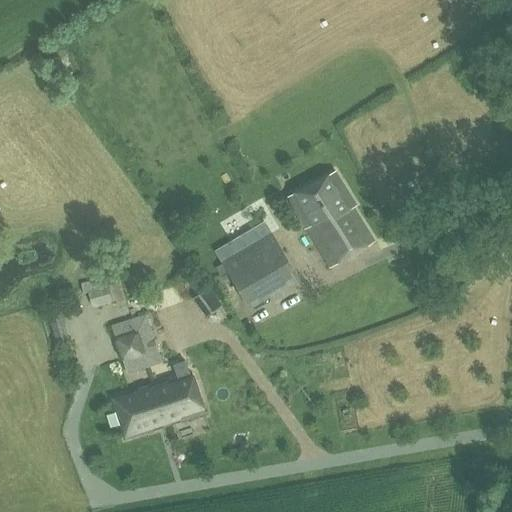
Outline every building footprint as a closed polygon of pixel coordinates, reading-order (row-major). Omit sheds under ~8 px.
[(307,228),(330,268),(374,241),(354,207),(356,205),(335,170),(288,198),(306,229),(307,228)] [(250,309),(300,278),(272,231),(222,262),(250,309)] [(87,289),(92,307),(113,300),(107,283),(87,289)] [(50,318),(58,344),(70,341),(62,314),(50,318)] [(113,326),(128,374),(162,363),(146,315),(113,326)] [(87,318),(74,320),(78,341),(90,339),(87,318)] [(191,371),(151,384),(165,426),(205,413),(191,371)] [(165,426),(151,384),(111,397),(125,439),(165,426)]
